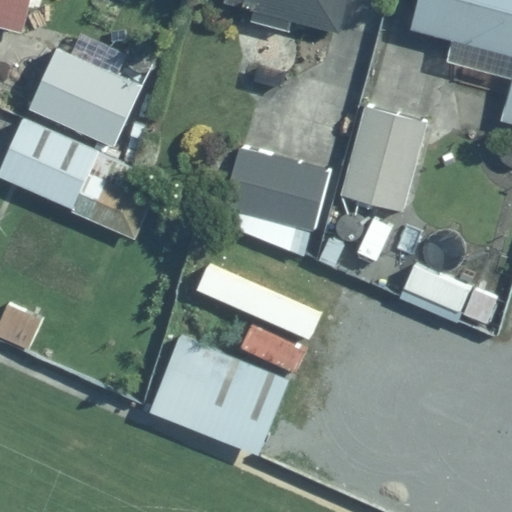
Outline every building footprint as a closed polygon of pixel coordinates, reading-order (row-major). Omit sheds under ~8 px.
[(0,0),(0,21),(24,29),(32,0),(0,0)] [(255,0),(341,25),(348,0),(255,0)] [(511,0),(418,0),(412,24),(460,37),(454,57),(511,73),(511,93),(505,117),(511,118),(511,0)] [(63,49),(38,105),(117,141),(143,83),(121,73),(132,49),(81,26),(69,52),(63,49)] [(430,114),(366,98),(345,186),(409,202),(430,114)] [(25,107),(0,167),(0,168),(138,236),(157,196),(117,176),(127,156),(25,107)] [(334,172),(244,139),(216,215),(306,248),(334,172)] [(190,329),(156,405),(263,452),(296,376),(190,329)]
